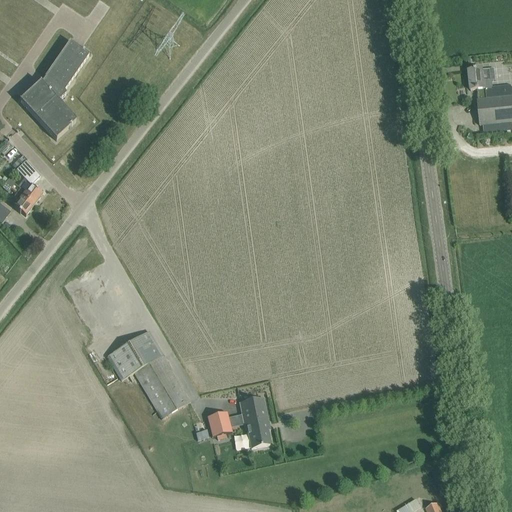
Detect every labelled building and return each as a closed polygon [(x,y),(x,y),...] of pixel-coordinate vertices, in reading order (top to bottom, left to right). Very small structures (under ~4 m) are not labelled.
[(43,83),(42,84),(41,83),(20,102),(56,142),(77,123),(59,103),(67,95),(65,93),(89,57),(90,57),(91,57),(70,42),(45,79),(43,83)] [(511,123),(511,98),(511,99),(511,87),(493,89),(492,81),(484,82),(483,71),(469,72),(471,92),(479,91),(480,97),(478,97),(478,102),(480,127),(511,123)] [(9,144),(1,151),(0,152),(4,156),(5,155),(13,148),(9,144)] [(31,187),(41,179),(26,163),(17,172),(25,180),(31,187)] [(21,190),(17,194),(34,207),(43,196),(31,187),(25,180),(19,188),(21,190)] [(11,189),(15,185),(9,181),(6,185),(11,189)] [(8,194),(11,189),(6,185),(2,189),(8,194)] [(26,218),(34,207),(17,194),(14,198),(19,202),(14,209),(19,213),(19,214),(20,215),(21,214),(26,218)] [(0,223),(2,225),(10,214),(0,205),(0,223)] [(190,404),(163,357),(149,333),(107,358),(121,382),(134,374),(162,421),(190,404)] [(242,417),(229,420),(231,430),(244,427),(245,430),(247,430),(251,451),(271,447),(267,426),(269,425),(264,400),(240,405),(242,417)] [(134,419),(134,415),(133,413),(132,410),(130,408),(128,406),(125,405),(122,404),(119,403),(116,403),(113,404),(111,406),(109,407),(107,409),(105,411),(104,414),(103,417),(103,420),(104,423),(106,426),(107,429),(109,431),(112,433),(115,434),(118,434),(121,434),(124,433),(127,432),(129,430),(131,428),(133,425),(134,422),(134,419)] [(227,414),(207,419),(212,439),(232,434),(231,430),(229,420),(227,414)] [(207,432),(196,436),(198,442),(209,438),(207,432)] [(418,511),(422,510),(416,501),(398,511),(418,511)]
